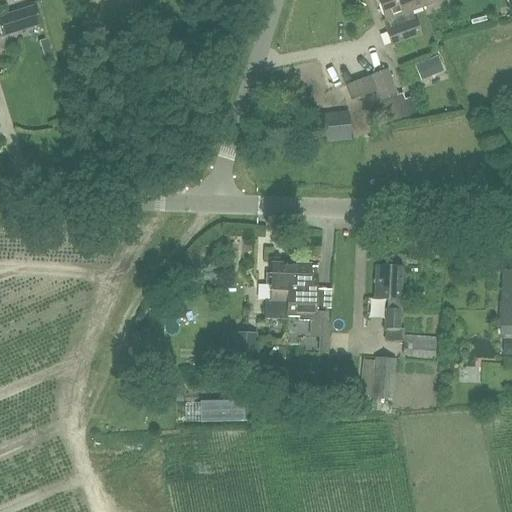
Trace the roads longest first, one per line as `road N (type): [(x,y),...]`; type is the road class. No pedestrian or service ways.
road 1 (unclassified): [(511,214),(206,205)]
road 2 (unclassified): [(206,205),(275,0)]
road 3 (unclassified): [(0,196),(206,205)]
